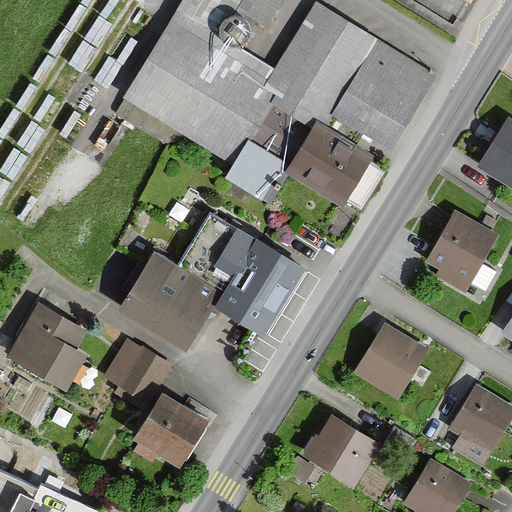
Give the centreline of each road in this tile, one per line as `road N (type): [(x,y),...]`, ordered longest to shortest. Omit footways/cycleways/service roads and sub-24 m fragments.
road 1 (secondary): [(355,275),(511,18)]
road 2 (secondary): [(207,511),(355,275)]
road 3 (residential): [(511,374),(355,275)]
